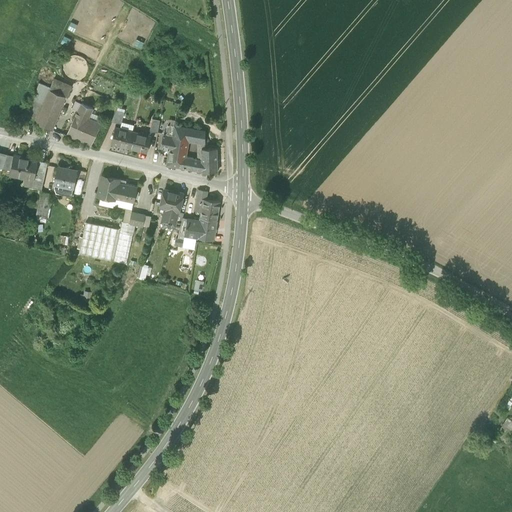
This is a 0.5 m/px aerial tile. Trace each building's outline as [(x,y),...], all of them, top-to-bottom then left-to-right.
[(53,80),(50,87),(36,122),(52,130),(66,97),(67,98),(71,88),(53,80)] [(23,117),(36,122),(50,87),(40,83),(30,106),(28,104),(23,117)] [(66,136),(91,146),(101,123),(89,118),(93,109),(81,103),(66,136)] [(111,121),(122,124),(125,112),(117,110),(111,121)] [(150,131),(158,132),(160,120),(153,118),(150,131)] [(166,135),(173,137),(175,125),(168,124),(166,135)] [(198,142),(205,143),(206,131),(175,125),(173,137),(172,138),(189,141),(195,142),(198,142)] [(119,145),(129,147),(133,131),(115,127),(111,142),(119,144),(119,145)] [(150,136),(133,131),(129,147),(147,152),(151,136),(150,136)] [(166,135),(164,135),(161,147),(170,149),(172,138),(173,137),(166,135)] [(167,165),(178,167),(181,159),(186,160),(186,157),(189,141),(172,138),(170,149),(167,165)] [(197,159),(202,160),(202,148),(205,148),(205,143),(198,142),(197,159)] [(202,148),(202,160),(202,171),(202,172),(218,171),(217,148),(205,148),(202,148)] [(3,168),(11,170),(14,155),(7,154),(3,168)] [(38,160),(14,155),(11,170),(10,174),(26,177),(26,175),(34,176),(34,179),(35,179),(38,160)] [(178,167),(202,171),(202,160),(197,159),(192,158),(186,157),(186,160),(181,159),(178,167)] [(41,189),(42,189),(48,162),(38,160),(35,179),(34,179),(32,187),(41,189)] [(54,184),(74,188),(78,170),(57,166),(54,184)] [(115,199),(115,198),(118,182),(126,183),(126,180),(102,175),(98,195),(101,196),(115,199)] [(138,186),(126,183),(118,182),(115,198),(133,202),(134,203),(138,186)] [(174,225),(175,225),(179,211),(183,194),(165,189),(160,207),(166,208),(164,215),(167,216),(165,222),(162,221),(162,222),(174,225)] [(197,198),(206,199),(208,191),(198,189),(197,198)] [(41,191),(38,203),(44,204),(47,192),(41,191)] [(52,193),(47,192),(44,204),(42,216),(47,217),(52,193)] [(114,204),(115,199),(101,196),(99,203),(113,206),(114,204)] [(115,199),(114,204),(132,208),(133,202),(115,198),(115,199)] [(200,217),(201,218),(217,220),(220,202),(206,199),(197,198),(194,211),(201,212),(200,217)] [(179,230),(183,218),(184,213),(179,211),(175,225),(174,225),(174,228),(179,230)] [(135,224),(143,226),(145,215),(131,212),(129,223),(135,224)] [(186,235),(188,219),(183,218),(179,230),(178,234),(185,235),(186,235)] [(214,240),(217,220),(201,218),(200,221),(188,219),(186,235),(196,237),(214,240)] [(79,254),(113,261),(120,229),(86,222),(79,254)] [(122,222),(120,229),(113,261),(127,264),(135,224),(129,223),(122,222)] [(195,249),(196,237),(186,235),(185,235),(182,247),(195,249)] [(138,277),(145,279),(149,265),(142,263),(138,277)] [(202,289),(203,280),(196,279),(194,288),(202,289)] [(502,426),(511,433),(511,422),(507,419),(502,426)]
